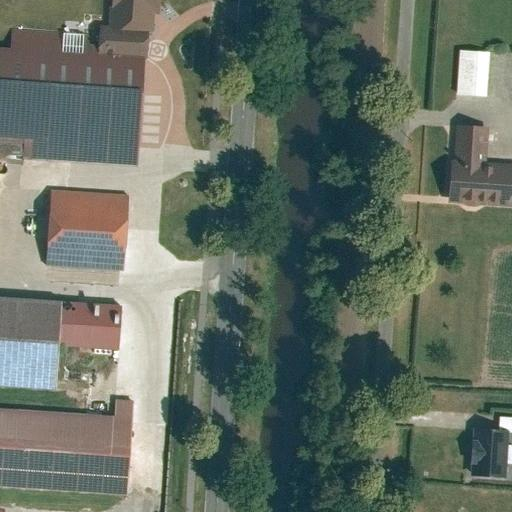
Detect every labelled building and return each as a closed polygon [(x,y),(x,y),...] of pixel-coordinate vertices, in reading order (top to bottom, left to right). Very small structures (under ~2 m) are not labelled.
[(170,0),(118,0),(117,29),(156,31),(157,10),(169,10),(170,0)] [(28,42),(0,40),(0,136),(36,138),(35,154),(148,160),(156,31),(117,29),(107,28),(106,36),(29,32),(28,42)] [(486,53),(459,51),(457,93),(484,94),(486,53)] [(483,129),(456,127),(451,203),(511,207),(511,170),(481,168),(483,129)] [(136,197),(56,193),(52,264),(132,268),(136,197)] [(70,302),(0,297),(0,385),(65,389),(67,343),(70,302)] [(70,302),(67,343),(127,346),(129,305),(70,302)] [(122,416),(0,407),(0,486),(134,496),(140,399),(123,398),(122,416)] [(501,431),(474,431),(472,476),(507,478),(508,433),(511,433),(511,418),(501,418),(501,431)]
